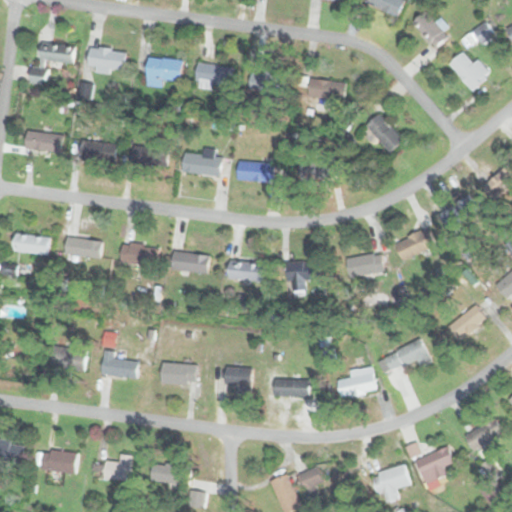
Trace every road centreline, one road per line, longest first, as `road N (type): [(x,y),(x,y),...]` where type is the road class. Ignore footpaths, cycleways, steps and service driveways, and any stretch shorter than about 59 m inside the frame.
road 1 (residential): [(511,103),(406,188),(323,219),(246,220),(0,187)]
road 2 (residential): [(511,350),(436,404),(330,436),(251,433),(0,398)]
road 3 (residential): [(78,0),(355,40),(463,144)]
